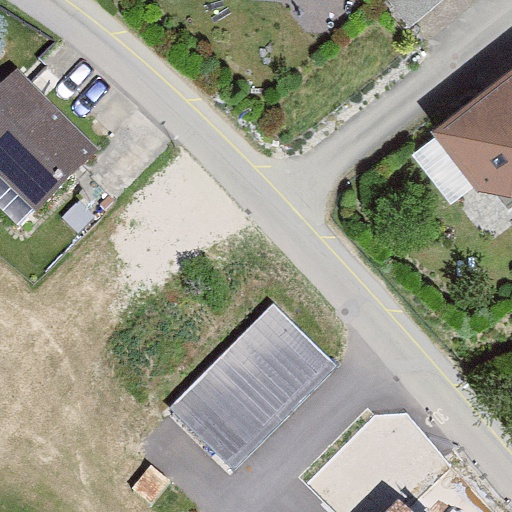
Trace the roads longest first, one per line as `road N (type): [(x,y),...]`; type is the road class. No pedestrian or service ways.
road 1 (residential): [(264,219),(511,505)]
road 2 (residential): [(31,0),(209,157),(264,219)]
road 3 (residential): [(511,21),(264,219)]
